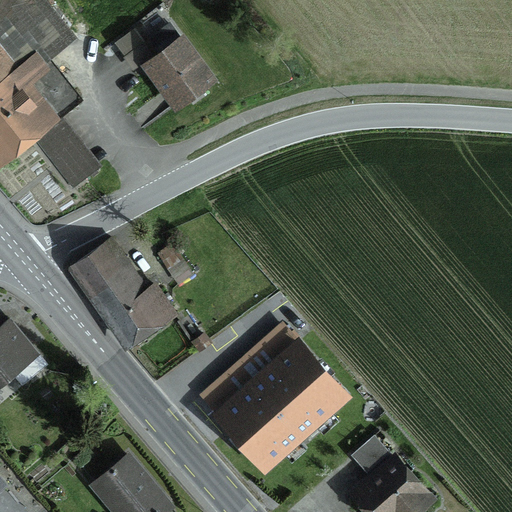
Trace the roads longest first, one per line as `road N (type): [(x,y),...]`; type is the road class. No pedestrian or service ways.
road 1 (unclassified): [(511,121),(360,118),(287,131),(205,165),(26,262)]
road 2 (primary): [(26,262),(244,511)]
